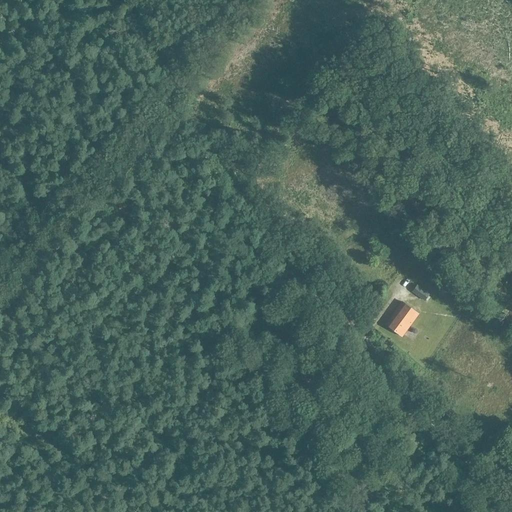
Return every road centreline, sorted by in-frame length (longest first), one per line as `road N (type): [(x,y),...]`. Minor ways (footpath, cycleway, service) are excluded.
road 1 (track): [(174,92),(503,511)]
road 2 (track): [(0,279),(256,0)]
